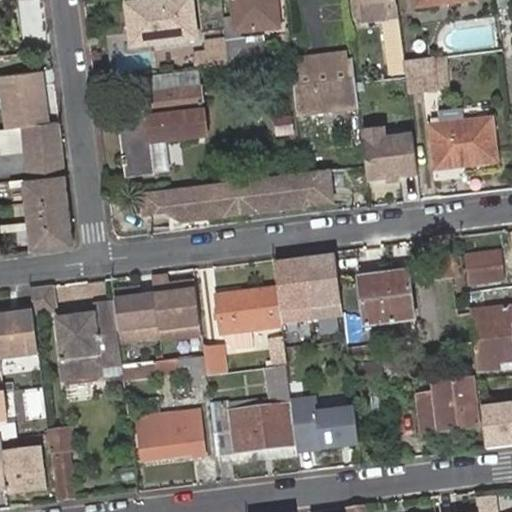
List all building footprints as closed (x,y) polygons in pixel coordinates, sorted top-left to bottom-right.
[(133,46),(196,38),(190,0),(183,0),(135,6),(137,25),(130,25),(133,46)] [(232,0),(236,34),(279,29),(275,0),(232,0)] [(393,0),(352,0),(355,19),(355,26),(396,20),(393,0)] [(511,0),(496,0),(498,9),(511,7),(511,0)] [(386,25),(391,75),(402,74),(395,25),(386,25)] [(225,43),(228,65),(264,61),(261,45),(244,46),(244,39),(225,41),(225,43)] [(205,52),(207,68),(228,65),(225,43),(205,45),(205,52)] [(207,68),(205,52),(189,55),(191,70),(195,69),(207,68)] [(360,109),(353,63),(349,63),(348,53),(299,60),(300,70),(292,72),(296,117),(360,109)] [(452,91),(449,59),(404,64),(408,98),(452,91)] [(197,88),(195,69),(191,70),(154,74),(156,94),(165,92),(197,88)] [(64,176),(58,122),(51,123),(44,70),(0,75),(0,91),(5,129),(17,127),(23,181),(64,176)] [(138,121),(138,115),(119,117),(127,176),(184,170),(181,140),(209,137),(203,88),(165,92),(156,94),(142,95),(145,114),(148,113),(148,120),(138,121)] [(431,129),(463,125),(460,110),(436,114),(436,120),(430,121),(431,129)] [(460,161),(461,166),(494,163),(489,122),(463,125),(431,129),(436,164),(460,161)] [(365,148),(370,188),(418,182),(413,142),(365,148)] [(436,170),(461,166),(460,161),(436,164),(436,170)] [(333,171),(240,184),(243,216),(244,223),(338,212),(333,171)] [(64,176),(23,181),(32,250),(73,245),(64,176)] [(170,224),(243,216),(240,184),(143,196),(146,222),(158,220),(170,224)] [(458,268),(454,239),(433,242),(436,270),(458,268)] [(488,255),(464,258),(468,286),(491,283),(488,255)] [(337,257),(276,264),(283,326),(345,318),(337,257)] [(459,276),(458,268),(436,270),(437,279),(459,276)] [(416,322),(410,274),(361,280),(367,329),(416,322)] [(153,280),(155,302),(169,300),(168,288),(167,279),(153,280)] [(202,336),(196,284),(168,288),(169,300),(155,302),(160,341),(202,336)] [(55,287),(32,290),(36,315),(58,312),(55,287)] [(140,291),(112,295),(114,310),(117,333),(119,346),(160,341),(155,302),(142,303),(140,291)] [(283,326),(279,292),(219,299),(220,313),(221,321),(223,335),(283,328),(283,326)] [(475,343),(479,373),(501,371),(500,363),(511,361),(511,344),(511,342),(510,328),(511,328),(511,307),(471,313),(475,343)] [(33,308),(0,311),(0,359),(1,364),(39,359),(33,308)] [(100,372),(122,370),(122,368),(121,357),(119,346),(117,333),(114,310),(94,312),(94,313),(95,319),(87,320),(87,324),(79,325),(79,322),(55,324),(63,388),(101,383),(100,372)] [(272,340),(276,369),(288,368),(285,339),(272,340)] [(223,345),(203,347),(204,358),(207,377),(226,375),(223,345)] [(192,386),(207,384),(207,377),(204,358),(189,360),(192,386)] [(155,380),(153,364),(122,368),(124,384),(155,380)] [(276,369),(277,382),(289,381),(288,368),(276,369)] [(212,419),(216,457),(297,447),(292,399),(289,381),(277,382),(279,411),(227,417),(212,419)] [(431,386),(432,396),(437,396),(437,398),(475,394),(473,382),(431,386)] [(0,426),(10,425),(6,394),(0,394),(0,495),(46,490),(41,451),(1,456),(0,451),(0,426)] [(475,394),(437,398),(437,396),(432,396),(419,398),(423,433),(478,427),(475,394)] [(318,396),(292,399),(297,447),(298,455),(361,448),(357,410),(320,415),(318,396)] [(511,403),(480,408),(485,449),(511,445),(511,403)] [(212,419),(227,417),(225,404),(210,406),(212,419)] [(142,460),(190,456),(191,459),(204,457),(202,434),(199,435),(197,414),(137,421),(142,460)] [(48,435),(53,475),(56,475),(59,500),(75,498),(69,452),(73,451),(70,432),(59,433),(48,435)] [(480,511),(496,511),(494,494),(479,496),(480,511)]
